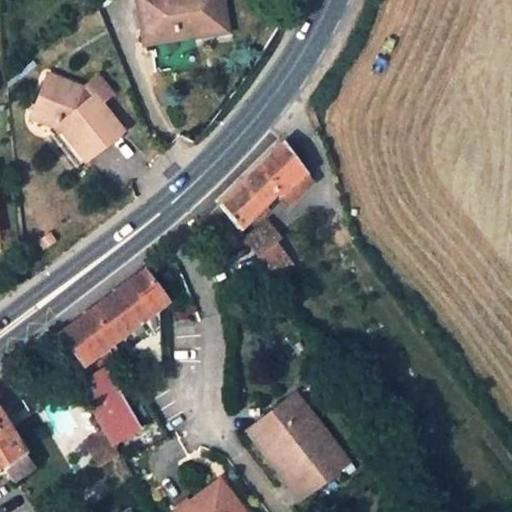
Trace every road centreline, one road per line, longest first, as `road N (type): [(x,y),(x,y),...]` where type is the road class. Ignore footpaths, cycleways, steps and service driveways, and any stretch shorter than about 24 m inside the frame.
road 1 (secondary): [(325,0),(306,45),(175,204),(0,334)]
road 2 (unknown): [(263,97),(330,190),(330,210),(318,217)]
